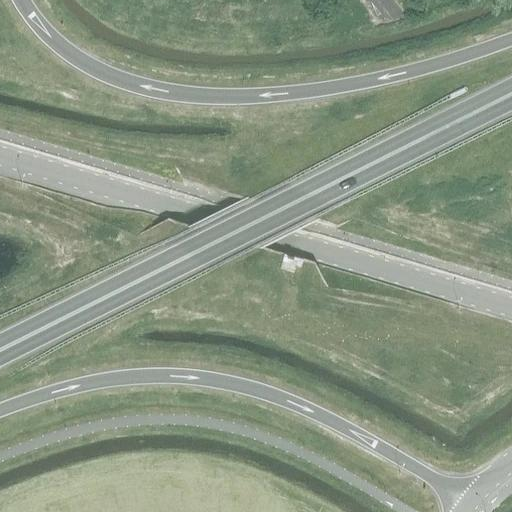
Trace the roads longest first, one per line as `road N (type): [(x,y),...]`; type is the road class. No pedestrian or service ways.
road 1 (trunk): [(511,94),(0,351)]
road 2 (tertiary): [(511,307),(0,156)]
road 3 (trunk): [(511,39),(328,89),(191,95),(90,67),(46,34),(20,0)]
road 4 (trunk): [(0,411),(120,378),(204,379),(321,416),(467,503)]
